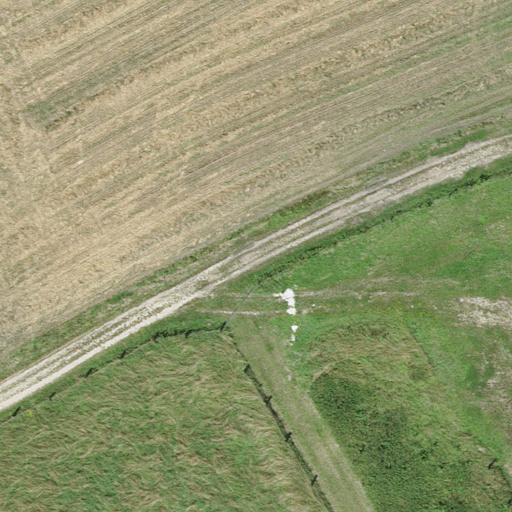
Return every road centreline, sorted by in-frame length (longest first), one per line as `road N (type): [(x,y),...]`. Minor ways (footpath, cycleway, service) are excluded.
road 1 (track): [(511,144),(349,207),(160,307)]
road 2 (track): [(160,307),(287,314),(366,305)]
road 3 (track): [(345,511),(318,450),(287,314)]
road 4 (track): [(0,406),(160,307)]
